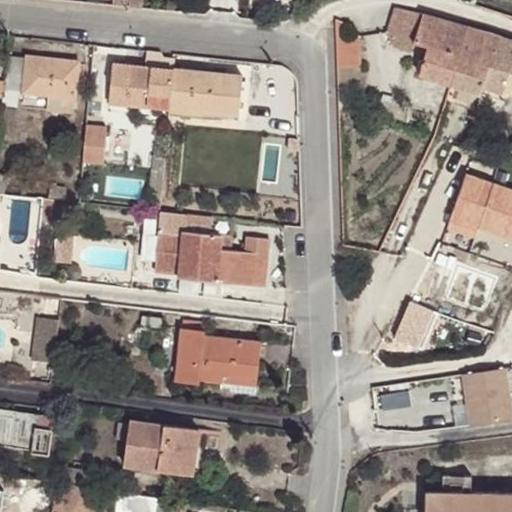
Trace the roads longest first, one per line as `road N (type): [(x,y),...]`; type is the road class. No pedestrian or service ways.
road 1 (unclassified): [(314,511),(323,438),(299,44),(0,13)]
road 2 (unknown): [(0,279),(377,307),(389,300),(468,127)]
road 3 (unknown): [(0,387),(323,438),(511,417)]
road 4 (unknown): [(319,373),(506,360)]
